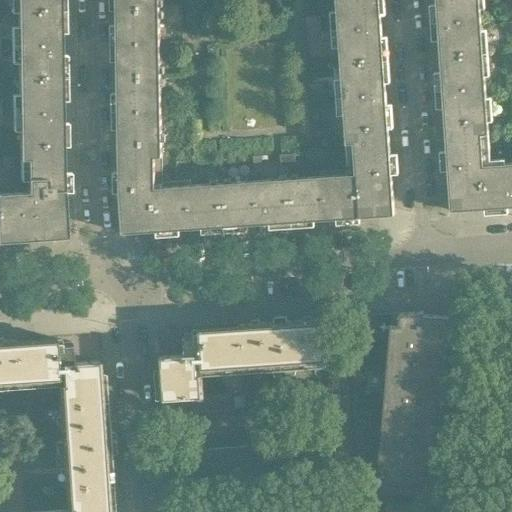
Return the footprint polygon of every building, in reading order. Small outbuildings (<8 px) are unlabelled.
[(60,0),(16,0),(18,62),(61,61),(60,0)] [(115,0),(116,10),(159,8),(159,0),(115,0)] [(379,0),(336,0),(340,62),(384,59),(379,0)] [(479,0),(436,0),(440,56),(483,53),(479,0)] [(269,2),(257,3),(257,15),(269,14),(269,2)] [(281,2),(269,2),(269,14),(281,14),(281,2)] [(212,3),(200,3),(200,16),(212,15),(212,3)] [(212,3),(212,15),(224,15),(224,3),(212,3)] [(159,8),(116,10),(117,76),(160,76),(159,8)] [(319,17),(306,17),(308,45),(321,44),(319,17)] [(483,53),(440,56),(445,124),(488,121),(483,53)] [(384,59),(340,62),(345,131),(389,128),(384,59)] [(61,61),(18,62),(19,130),(62,129),(61,61)] [(160,76),(117,76),(118,138),(162,138),(160,76)] [(323,84),(310,85),(311,93),(324,92),(323,84)] [(488,121),(445,124),(450,211),(487,208),(484,165),(482,134),(489,134),(488,121)] [(389,128),(345,131),(346,144),(353,143),(355,169),(358,217),(395,215),(391,162),(389,128)] [(62,129),(19,130),(20,181),(27,181),(27,191),(54,189),(63,189),(63,180),(62,129)] [(162,138),(118,138),(119,179),(119,192),(122,233),(159,231),(156,183),(162,182),(162,138)] [(294,154),(280,155),(281,168),(295,167),(294,154)] [(12,157),(2,157),(2,168),(12,168),(12,157)] [(511,162),(484,165),(487,208),(511,206),(511,162)] [(262,163),(253,164),(254,173),(262,172),(262,163)] [(321,176),(298,178),(289,178),(292,222),(358,217),(355,169),(321,171),(321,176)] [(289,178),(231,182),(222,183),(225,226),(292,222),(289,178)] [(188,180),(162,182),(156,183),(159,231),(225,226),(222,183),(189,185),(188,180)] [(54,189),(27,191),(30,239),(67,237),(63,189),(54,189)] [(0,241),(30,239),(27,191),(0,193),(0,241)] [(391,323),(387,368),(444,372),(448,317),(424,314),(423,311),(400,313),(399,324),(391,323)] [(351,360),(362,361),(365,315),(348,316),(351,360)] [(326,361),(323,318),(240,324),(240,330),(243,372),(260,371),(306,368),(306,362),(326,361)] [(243,372),(240,330),(184,333),(185,354),(186,362),(197,361),(201,361),(202,369),(222,368),(223,373),(243,372)] [(16,387),(14,345),(13,339),(0,340),(0,383),(14,382),(14,387),(16,387)] [(71,362),(70,341),(14,345),(16,387),(37,386),(36,381),(57,379),(56,371),(61,371),(60,363),(71,362)] [(186,362),(185,354),(159,356),(163,413),(230,408),(229,393),(199,396),(197,361),(186,362)] [(97,360),(71,362),(60,363),(61,371),(63,403),(57,404),(63,488),(69,487),(70,511),(107,511),(104,464),(110,464),(108,431),(107,421),(101,421),(100,403),(105,403),(104,380),(99,381),(97,360)] [(352,385),(360,386),(361,366),(351,365),(352,385)] [(444,372),(387,368),(385,400),(383,423),(439,428),(444,372)] [(249,392),(250,396),(250,407),(277,405),(276,390),(249,392)] [(439,428),(383,423),(382,433),(355,431),(359,478),(434,484),(439,428)] [(335,440),(178,449),(180,493),(338,484),(335,440)] [(64,511),(23,511),(21,479),(20,457),(5,458),(8,511),(65,511),(66,511),(64,511)]
